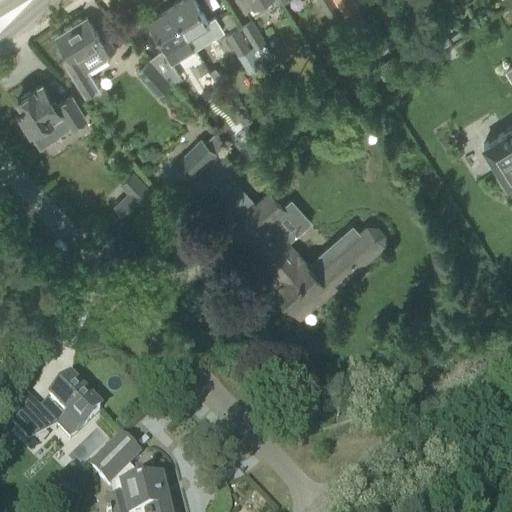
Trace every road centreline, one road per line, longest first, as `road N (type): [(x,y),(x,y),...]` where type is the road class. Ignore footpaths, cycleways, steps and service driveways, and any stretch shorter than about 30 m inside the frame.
road 1 (residential): [(316,508),(0,166)]
road 2 (residential): [(316,508),(375,463),(511,330)]
